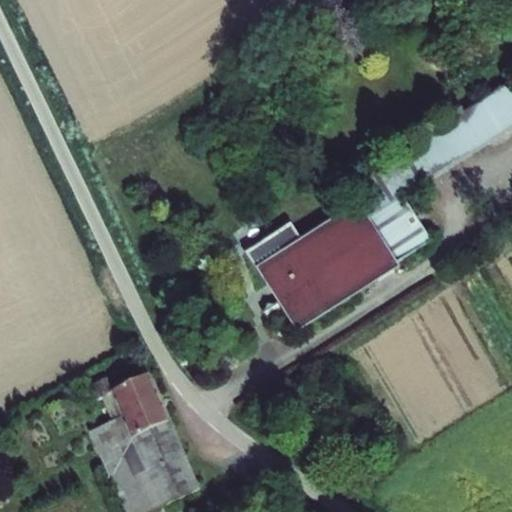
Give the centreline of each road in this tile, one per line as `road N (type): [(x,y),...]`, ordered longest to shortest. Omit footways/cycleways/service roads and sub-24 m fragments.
road 1 (unclassified): [(345,511),(224,427),(176,377),(0,25)]
road 2 (unknown): [(423,276),(467,250),(482,209),(511,178)]
